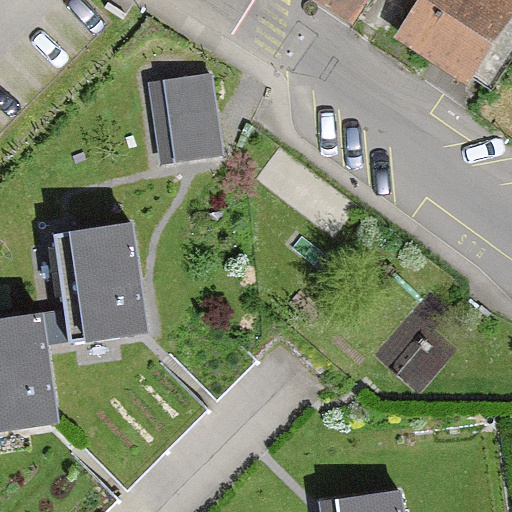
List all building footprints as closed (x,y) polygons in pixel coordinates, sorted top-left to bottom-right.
[(362,0),(334,0),(354,13),(362,0)] [(489,0),(415,0),(389,39),(457,85),(506,11),(489,0)] [(226,153),(215,73),(164,80),(175,160),(226,153)] [(69,339),(147,328),(130,212),(52,224),(69,339)] [(39,304),(0,309),(0,426),(54,419),(39,304)] [(401,511),(398,486),(327,495),(329,511),(401,511)]
